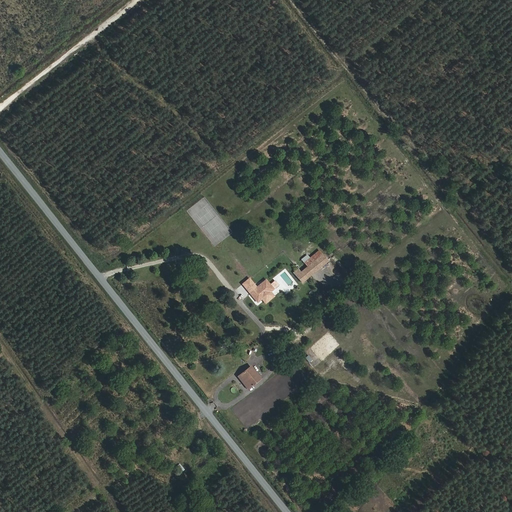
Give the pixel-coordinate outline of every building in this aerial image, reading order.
[(315,247),(295,262),(301,269),(320,254),(315,247)] [(301,269),(295,262),(291,266),(293,270),(289,272),(298,282),(325,260),(320,254),(301,269)] [(289,284),(293,280),(284,271),(280,275),(289,284)] [(241,290),(249,300),(268,285),(270,284),(264,277),(259,281),(253,286),(250,282),(241,290)] [(268,285),(249,300),(251,302),(270,288),(268,285)] [(238,374),(248,386),(257,378),(247,366),(238,374)] [(244,390),(248,386),(238,374),(233,377),(244,390)]
